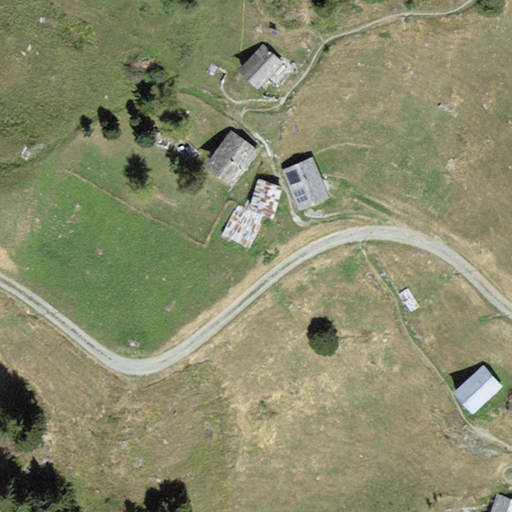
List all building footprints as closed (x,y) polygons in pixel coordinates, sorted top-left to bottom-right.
[(267,48),(245,74),(268,94),(275,86),(282,92),(301,70),(281,53),(277,57),(267,48)] [(242,184),(266,150),(236,129),(212,163),(242,184)] [(335,193),(316,158),(289,172),(307,207),(335,193)] [(237,206),(223,234),(249,246),(265,217),(273,219),(281,190),(259,180),(251,206),(237,206)] [(461,391),(482,413),(509,386),(488,365),(461,391)] [(511,511),(511,501),(504,499),(499,511),(511,511)]
